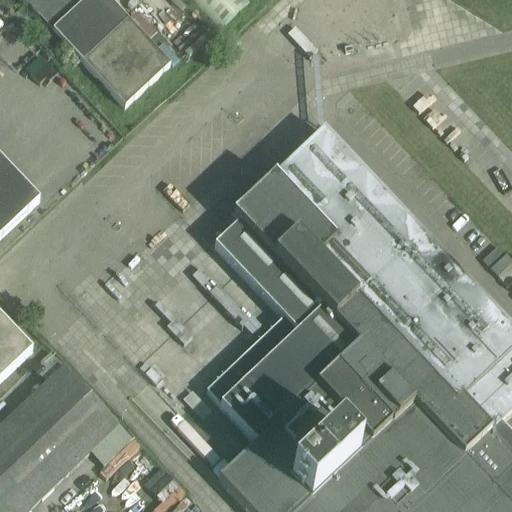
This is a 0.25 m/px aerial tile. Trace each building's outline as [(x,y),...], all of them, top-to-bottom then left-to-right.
[(171,68),(106,0),(17,0),(124,112),(171,68)] [(243,0),(187,0),(218,34),(249,5),(243,0)] [(297,338),(219,411),(255,448),(217,484),(243,511),(511,511),(511,442),(499,428),(511,416),(511,335),(322,135),(231,221),(238,228),(214,251),(282,323),(297,338)] [(0,162),(0,382),(32,353),(0,319),(0,239),(39,203),(0,162)] [(482,264),(507,290),(511,284),(511,265),(497,249),(482,264)] [(31,511),(118,429),(62,371),(0,429),(0,511),(31,511)] [(153,501),(160,510),(157,511),(178,511),(187,505),(173,486),(153,501)]
